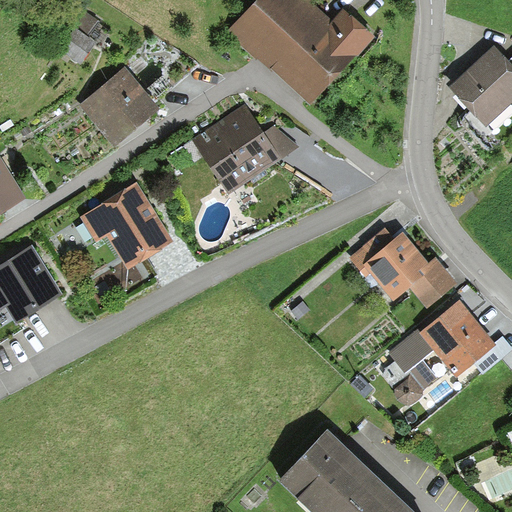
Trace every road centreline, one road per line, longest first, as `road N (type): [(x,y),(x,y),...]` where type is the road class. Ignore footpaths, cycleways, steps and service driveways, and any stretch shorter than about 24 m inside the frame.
road 1 (residential): [(397,187),(268,86),(240,82),(0,233)]
road 2 (residential): [(397,187),(0,385)]
road 3 (residential): [(432,0),(421,128),(425,181)]
road 4 (residential): [(425,181),(450,231),(511,296)]
